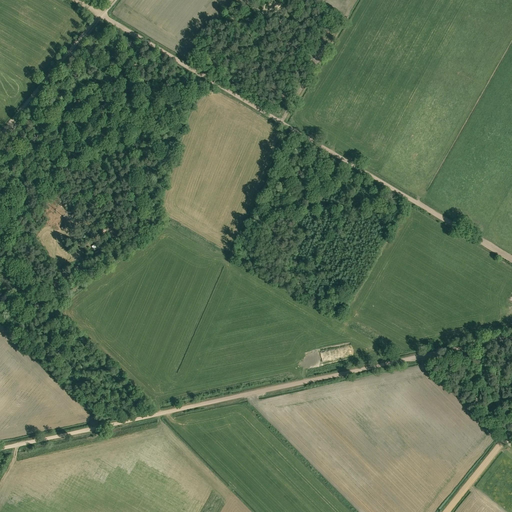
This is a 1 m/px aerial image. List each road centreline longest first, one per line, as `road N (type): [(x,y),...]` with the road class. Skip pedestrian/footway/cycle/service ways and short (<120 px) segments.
road 1 (track): [(0,448),(511,336)]
road 2 (track): [(511,262),(99,14)]
road 3 (track): [(0,134),(99,14)]
